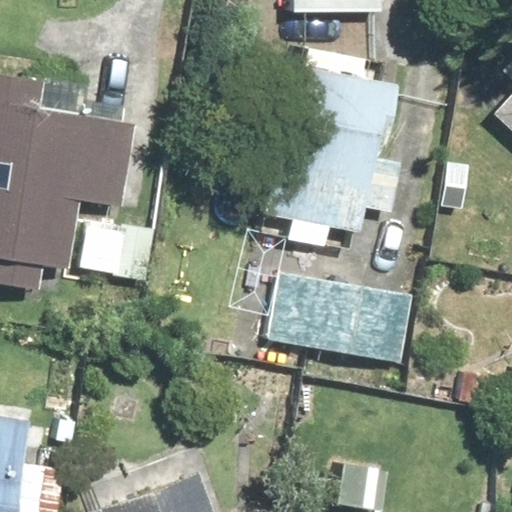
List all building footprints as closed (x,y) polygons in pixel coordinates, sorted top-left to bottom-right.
[(190,0),(238,26),(252,0),(190,0)] [(280,0),(280,11),(369,11),(368,0),(280,0)] [(386,81),(279,61),(251,214),(281,219),(277,238),(315,245),(318,225),(349,231),(354,206),(380,211),(389,162),(361,157),(363,144),(374,146),(386,81)] [(77,88),(0,74),(0,283),(28,288),(32,264),(57,268),(69,199),(113,206),(127,124),(73,115),(77,88)] [(511,78),(481,111),(511,139),(511,78)] [(271,269),(258,337),(392,362),(405,294),(271,269)] [(83,409),(40,404),(35,451),(78,456),(83,409)] [(19,420),(0,417),(0,511),(49,511),(56,468),(12,461),(19,420)] [(85,506),(87,511),(202,511),(186,469),(85,506)]
